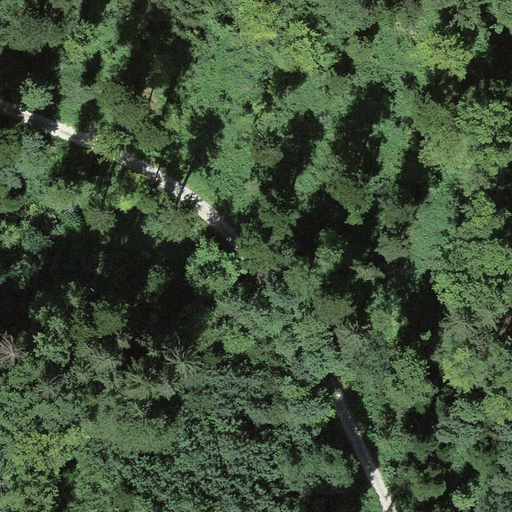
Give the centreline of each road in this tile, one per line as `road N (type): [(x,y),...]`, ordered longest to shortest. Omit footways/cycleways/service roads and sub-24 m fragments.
road 1 (track): [(0,104),(151,171),(210,219),(335,376),(393,511)]
road 2 (track): [(350,411),(261,421),(88,394),(0,404)]
